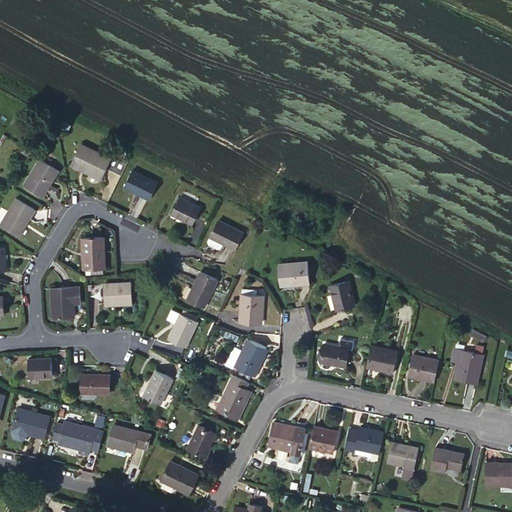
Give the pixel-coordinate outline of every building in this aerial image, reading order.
[(82,144),(72,164),(100,178),(110,158),(82,144)] [(41,158),(25,183),(43,195),(59,170),(41,158)] [(157,182),(132,169),(125,185),(149,198),(157,182)] [(180,196),(171,213),(192,224),(201,206),(180,196)] [(35,209),(17,198),(1,223),(20,234),(35,209)] [(219,219),(210,236),(236,248),(244,231),(219,219)] [(104,236),(83,236),(84,267),(91,267),(91,273),(104,273),(103,267),(105,267),(104,236)] [(307,260),(279,263),(282,285),(309,282),(307,260)] [(200,271),(187,298),(204,306),(218,279),(200,271)] [(349,280),(330,285),(337,309),(356,305),(349,280)] [(131,281),(104,283),(105,293),(106,304),(132,302),(131,281)] [(104,283),(90,283),(91,294),(105,293),(104,283)] [(52,287),(54,318),(74,317),(74,302),(81,301),(80,286),(72,287),(72,285),(52,287)] [(257,288),(242,287),(240,320),(262,322),(263,295),(257,294),(257,288)] [(183,309),(181,313),(197,320),(198,316),(183,309)] [(181,312),(169,337),(186,345),(198,320),(197,320),(181,313),(181,312)] [(267,348),(248,339),(235,366),(254,375),(267,348)] [(323,342),(319,362),(346,366),(349,346),(323,342)] [(371,344),(366,366),(393,372),(398,350),(371,344)] [(484,345),(477,344),(475,352),(482,353),(484,345)] [(475,352),(454,348),(452,360),(456,361),(459,362),(456,378),(477,383),(483,354),(482,353),(475,352)] [(435,380),(439,359),(413,353),(408,375),(435,380)] [(27,359),(29,377),(53,374),(51,356),(27,359)] [(156,369),(144,395),(160,403),(173,378),(156,369)] [(82,372),(82,391),(110,393),(111,373),(82,372)] [(246,388),(249,381),(234,374),(218,408),(238,418),(252,390),(246,388)] [(19,406),(13,429),(12,434),(14,437),(21,439),(25,437),(26,432),(44,437),(50,415),(19,406)] [(92,447),(99,449),(104,431),(64,420),(63,423),(56,421),(52,437),(59,439),(58,441),(81,448),(80,452),(89,455),(90,450),(91,450),(92,447)] [(291,449),(289,461),(299,463),(306,427),(274,421),(269,445),(291,449)] [(152,434),(112,423),(107,443),(135,451),(136,444),(149,447),(152,434)] [(209,447),(210,443),(217,432),(199,423),(187,446),(207,456),(211,448),(209,447)] [(339,430),(314,425),(309,447),(334,452),(339,430)] [(360,430),(349,428),(345,449),(355,451),(356,447),(380,453),(384,432),(360,427),(360,430)] [(391,441),(387,461),(405,465),(402,476),(412,478),(414,467),(419,447),(391,441)] [(465,452),(435,446),(431,468),(446,471),(447,466),(461,469),(465,452)] [(189,493),(199,472),(172,459),(162,479),(189,493)] [(511,461),(486,461),(486,485),(511,484),(511,461)] [(250,508),(237,505),(235,511),(262,511),(260,511),(261,504),(254,503),(252,508),(250,508)]
